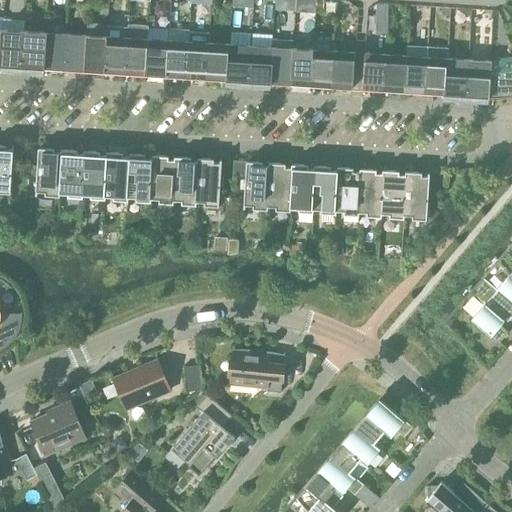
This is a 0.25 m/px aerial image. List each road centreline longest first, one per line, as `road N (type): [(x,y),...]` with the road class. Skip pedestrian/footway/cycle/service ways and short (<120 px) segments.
road 1 (residential): [(0,129),(484,158),(501,145),(501,117)]
road 2 (residential): [(501,117),(0,81)]
road 3 (residential): [(357,340),(265,312),(208,311),(152,322),(0,387)]
road 4 (residential): [(357,340),(211,511)]
road 5 (residential): [(454,431),(393,364),(357,340)]
